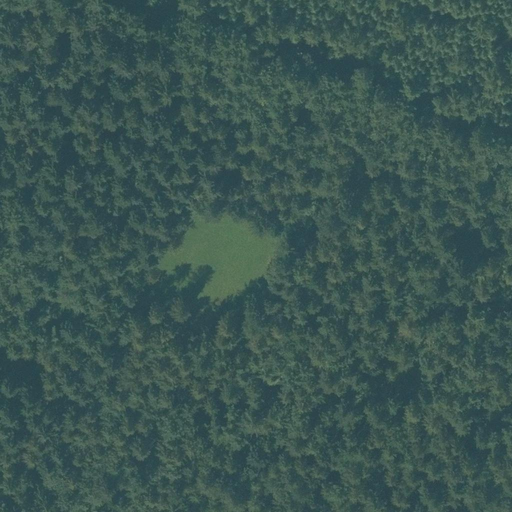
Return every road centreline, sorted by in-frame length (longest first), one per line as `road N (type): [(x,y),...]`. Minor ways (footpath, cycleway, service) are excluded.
road 1 (track): [(146,0),(511,144)]
road 2 (track): [(304,63),(0,163)]
